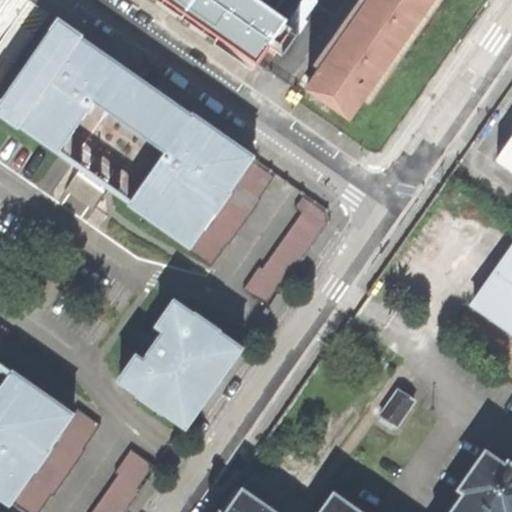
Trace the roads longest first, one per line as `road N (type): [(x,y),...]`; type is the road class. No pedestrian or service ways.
road 1 (residential): [(382,205),(171,511)]
road 2 (unclassified): [(91,0),(382,205)]
road 3 (residential): [(511,23),(382,205)]
